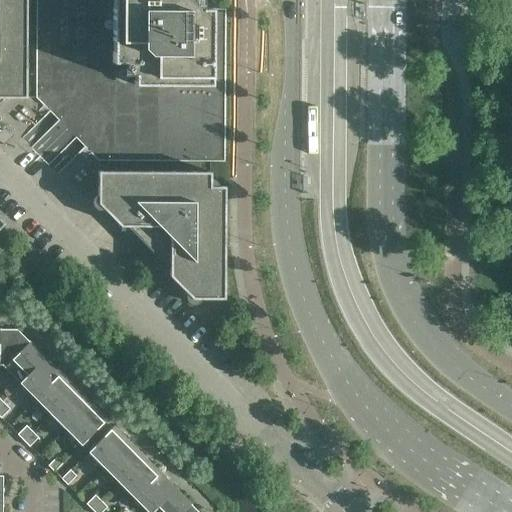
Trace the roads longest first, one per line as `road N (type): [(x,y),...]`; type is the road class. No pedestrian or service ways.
road 1 (secondary): [(288,0),(285,195),(300,299),(363,401),(414,449),(509,511)]
road 2 (unclassified): [(353,511),(0,154)]
road 3 (secondary): [(511,409),(445,359),(402,293),(385,246),(387,0)]
